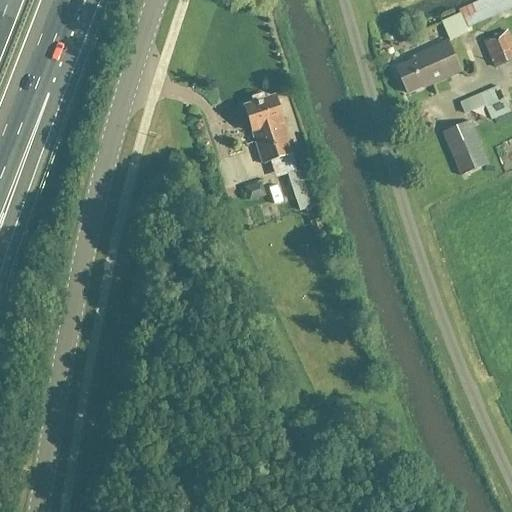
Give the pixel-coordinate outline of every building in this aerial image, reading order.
[(475,25),(511,8),(511,0),(484,0),(458,12),(460,15),(441,24),(449,42),(468,34),(466,29),(475,25)] [(483,47),(491,73),(511,66),(511,51),(508,39),(483,47)] [(461,74),(448,43),(448,42),(410,59),(411,63),(396,69),(407,95),(430,85),(431,87),(461,74)] [(509,113),(499,88),(460,105),(464,115),(484,107),(491,121),(509,113)] [(293,155),(274,99),(244,109),(262,165),(293,155)] [(488,165),(470,123),(442,134),(460,177),(488,165)] [(287,176),(299,213),(318,207),(306,170),(287,176)]
